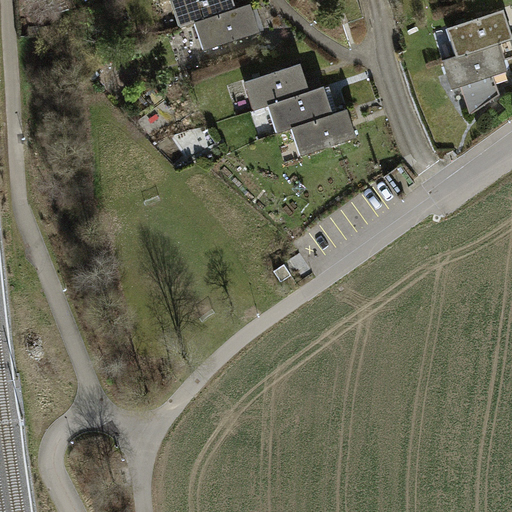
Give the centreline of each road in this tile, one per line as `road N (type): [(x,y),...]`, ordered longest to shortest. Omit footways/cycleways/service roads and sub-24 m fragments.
road 1 (residential): [(511,142),(300,296)]
road 2 (track): [(300,296),(225,352),(149,437)]
